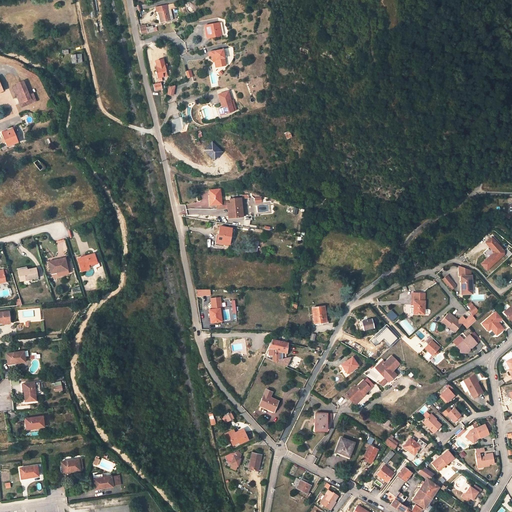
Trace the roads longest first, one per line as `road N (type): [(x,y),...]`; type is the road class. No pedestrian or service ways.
road 1 (unclassified): [(277,448),(219,385),(203,353),(129,0)]
road 2 (unclassified): [(471,0),(500,70),(507,121),(479,195)]
road 3 (track): [(77,0),(102,110),(158,131)]
road 4 (unclassified): [(352,304),(415,233),(479,195)]
road 5 (unclassified): [(277,448),(352,304)]
road 6 (residential): [(277,448),(397,511)]
